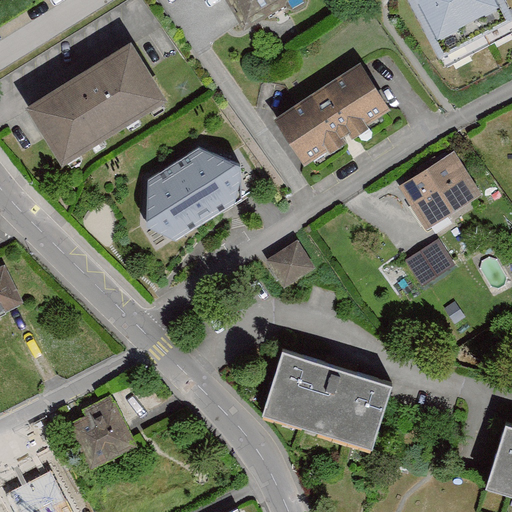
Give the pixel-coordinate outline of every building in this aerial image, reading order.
[(295,0),(234,0),(250,27),(295,0)] [(511,16),(503,0),(410,0),(441,58),(511,20),(511,16)] [(39,105),(70,159),(166,102),(134,49),(39,105)] [(366,71),(281,122),(304,160),(389,109),(366,71)] [(200,149),(149,181),(148,227),(177,241),(240,201),(240,166),(200,149)] [(475,198),(453,160),(412,184),(435,222),(475,198)] [(407,256),(422,282),(456,263),(441,237),(407,256)] [(288,285),(315,269),(302,246),(275,262),(288,285)] [(9,273),(0,277),(0,310),(22,299),(9,273)] [(390,385),(282,351),(262,415),(372,449),(390,385)] [(62,422),(88,469),(135,442),(109,396),(62,422)] [(511,429),(504,427),(485,489),(511,497),(511,429)] [(42,439),(0,460),(0,495),(9,511),(65,482),(42,439)]
